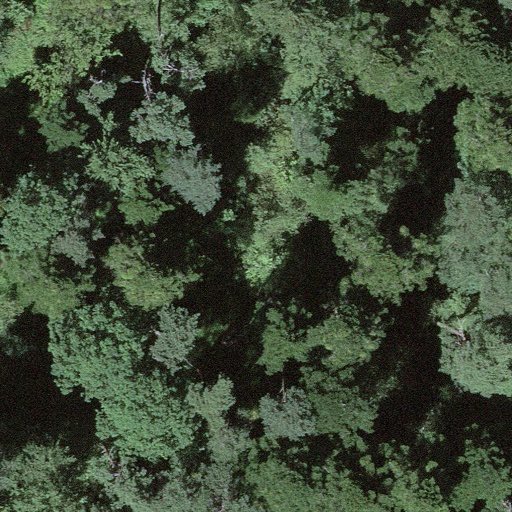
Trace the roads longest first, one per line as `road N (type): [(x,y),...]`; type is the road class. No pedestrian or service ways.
road 1 (track): [(286,511),(402,236),(511,38)]
road 2 (track): [(0,246),(159,457),(181,511)]
